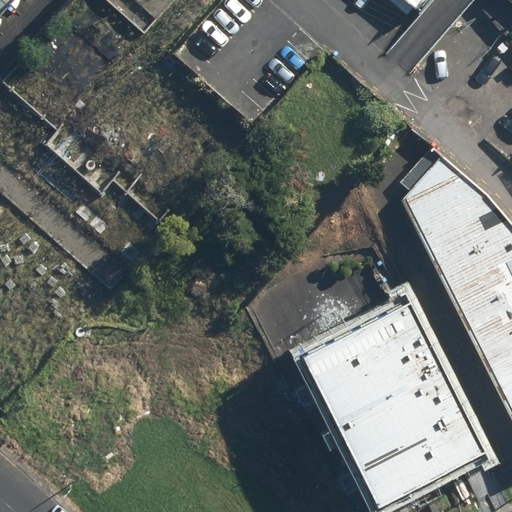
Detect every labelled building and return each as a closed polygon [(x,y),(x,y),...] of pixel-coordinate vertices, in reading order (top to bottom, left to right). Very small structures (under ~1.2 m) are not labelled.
[(406,0),(422,13),(433,0),(406,0)] [(159,53),(117,16),(61,81),(104,118),(159,53)] [(402,199),(511,419),(511,223),(488,195),(437,157),(402,199)] [(0,373),(1,374),(39,334),(0,297),(21,275),(0,255),(0,373)] [(90,304),(73,288),(43,320),(61,336),(90,304)] [(298,352),(376,508),(482,455),(404,300),(298,352)]
